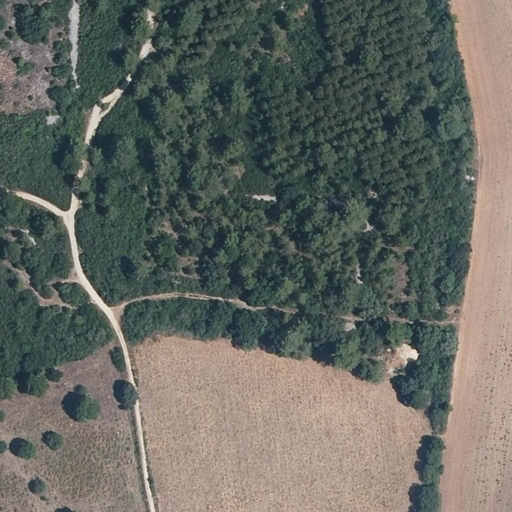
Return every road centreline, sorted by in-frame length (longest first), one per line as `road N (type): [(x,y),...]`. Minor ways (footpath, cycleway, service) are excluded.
road 1 (track): [(150,0),(143,57),(126,87),(100,108),(70,223),(81,275),(122,339),(154,511)]
road 2 (track): [(110,317),(128,302),(176,293),(384,320),(459,321)]
